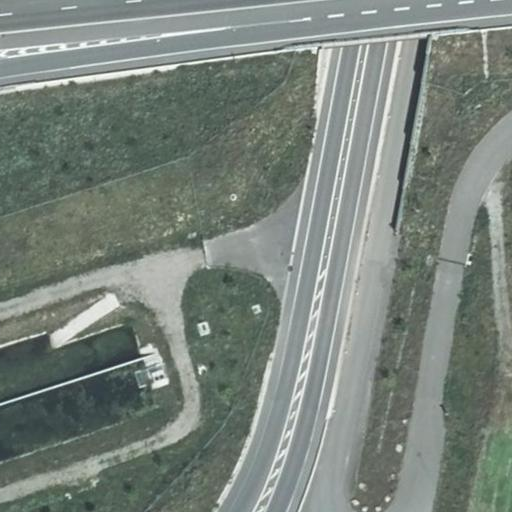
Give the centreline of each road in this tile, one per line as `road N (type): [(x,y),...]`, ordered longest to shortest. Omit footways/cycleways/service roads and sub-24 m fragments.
road 1 (trunk): [(357,0),(280,400),(237,511)]
road 2 (trunk): [(274,511),(297,455),(382,0)]
road 3 (trunk): [(0,70),(511,7)]
road 4 (trunk): [(0,16),(155,0)]
